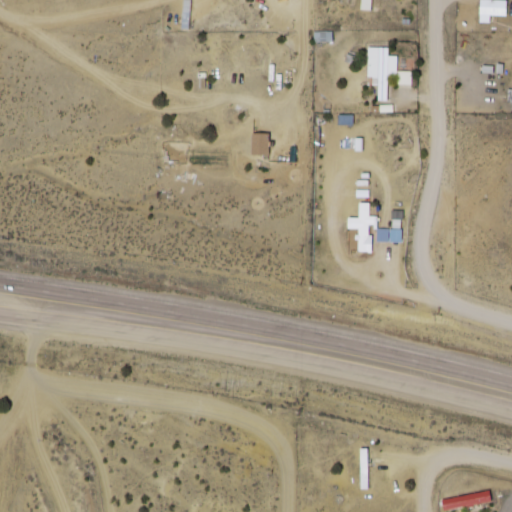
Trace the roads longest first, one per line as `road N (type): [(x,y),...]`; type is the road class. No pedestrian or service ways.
road 1 (trunk): [(511,381),(319,337),(0,284)]
road 2 (trunk): [(0,313),(314,364),(511,409)]
road 3 (residential): [(511,323),(451,299),(435,274),(429,243),(445,163),(445,0)]
road 4 (residential): [(296,511),(299,467),(283,436),(245,415),(57,391),(32,369)]
road 5 (track): [(57,391),(101,448),(118,511)]
